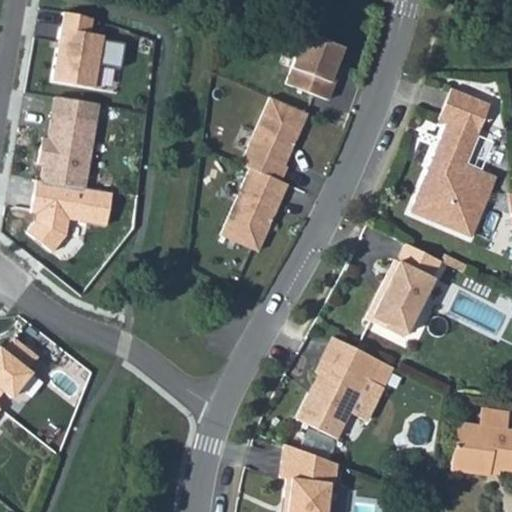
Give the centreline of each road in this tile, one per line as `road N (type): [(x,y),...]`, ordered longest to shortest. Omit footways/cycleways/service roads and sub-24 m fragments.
road 1 (residential): [(220,411),(355,175),(394,71),(410,0)]
road 2 (residential): [(220,411),(130,346),(53,317),(0,282)]
